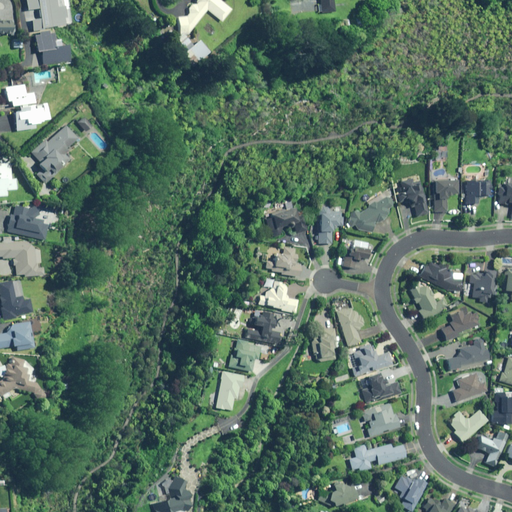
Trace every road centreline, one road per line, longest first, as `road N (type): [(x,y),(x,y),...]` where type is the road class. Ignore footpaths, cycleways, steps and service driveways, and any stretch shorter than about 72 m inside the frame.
road 1 (residential): [(511,493),(438,460),(427,440),(419,363),(381,290)]
road 2 (residential): [(381,290),(407,245),(511,236)]
